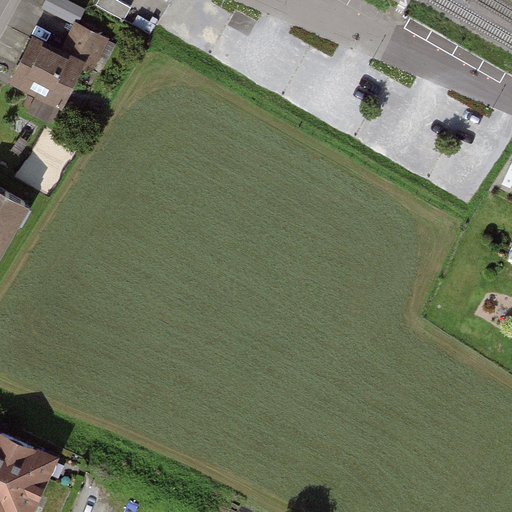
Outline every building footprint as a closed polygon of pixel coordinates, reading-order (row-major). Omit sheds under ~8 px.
[(86,10),(65,0),(48,0),(47,1),(44,8),(78,25),(86,10)] [(132,7),(119,0),(99,0),(97,5),(124,20),(132,7)] [(33,39),(14,76),(63,101),(81,64),(90,69),(98,52),(107,57),(114,42),(78,25),(69,42),(74,44),(68,56),(33,39)] [(0,249),(26,201),(0,187),(0,249)] [(29,511),(55,456),(0,431),(0,511),(29,511)]
